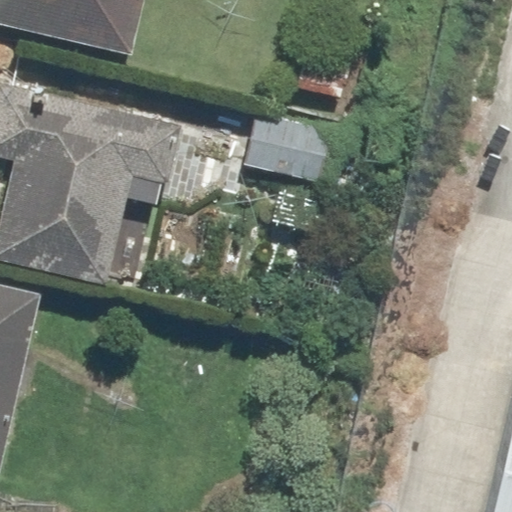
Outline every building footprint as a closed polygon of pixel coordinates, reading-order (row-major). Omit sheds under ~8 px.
[(1,0),(0,6),(0,13),(135,42),(143,0),(1,0)] [(9,75),(0,110),(0,136),(18,141),(0,211),(0,247),(109,275),(131,186),(166,195),(185,119),(9,75)] [(250,175),(287,179),(282,219),(314,223),(328,105),(259,97),(250,175)] [(42,282),(0,273),(0,473),(3,474),(42,282)] [(511,511),(511,472),(502,511),(511,511)]
